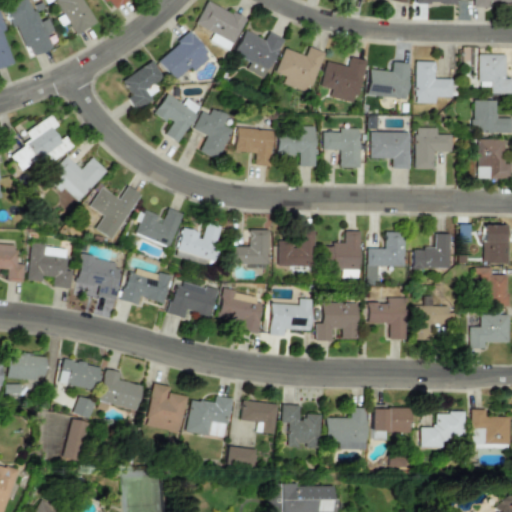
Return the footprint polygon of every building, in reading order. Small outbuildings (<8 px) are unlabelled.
[(14,25),(26,56),(48,48),(43,34),(49,31),(44,18),(34,21),(26,0),(11,0),(0,4),(9,27),(14,25)] [(52,0),(72,34),(93,22),(80,0),(52,0)] [(102,0),(109,10),(124,0),(102,0)] [(226,50),(241,18),(204,0),(201,0),(191,24),(209,32),(205,40),(226,50)] [(0,65),(9,63),(0,31),(2,31),(0,23),(0,65)] [(229,53),(247,61),(243,69),(261,77),(279,38),(265,31),(261,39),(240,29),(229,53)] [(153,59),(170,80),(188,66),(189,68),(205,55),(186,32),(153,59)] [(301,55),(280,48),(272,72),(282,75),(279,83),(306,92),(320,51),(305,46),(301,55)] [(508,93),(508,78),(501,78),(501,54),(474,53),(474,85),(486,85),(486,93),(508,93)] [(316,86),(328,89),(326,96),(352,102),(362,60),(346,56),(344,65),(322,61),(316,86)] [(410,102),(432,103),(432,96),(452,96),(452,78),(430,78),(430,61),(411,60),(410,102)] [(130,108),(158,92),(152,81),(159,78),(149,61),(117,78),(127,95),(124,97),(130,108)] [(363,95),(402,98),(405,63),(388,61),(388,71),(365,69),(363,95)] [(179,103),(162,93),(150,112),(167,123),(160,134),(174,142),(196,106),(183,98),(179,103)] [(507,117),(492,117),(492,100),(468,99),(467,132),(507,133),(507,117)] [(195,150),(213,159),(228,128),(220,124),(222,120),(199,109),(189,129),(202,135),(195,150)] [(5,154),(17,172),(37,159),(41,165),(69,147),(61,136),(56,139),(47,127),(53,123),(46,114),(21,131),(27,140),(5,154)] [(231,151),(251,152),(250,164),(266,166),(269,130),(233,127),(231,151)] [(318,149),(335,149),(335,166),(355,167),(356,128),(335,127),(335,131),(318,131),(318,149)] [(432,127),(410,127),(410,168),(429,169),(429,151),(446,151),(446,135),(432,134),(432,127)] [(310,128),(272,128),(273,155),(294,155),(295,166),(311,165),(310,128)] [(405,132),(365,131),(364,157),(387,158),(387,168),(404,168),(405,132)] [(472,178),(506,178),(506,163),(500,163),(500,138),(473,138),(472,178)] [(73,201),(102,170),(87,156),(76,169),(62,156),(42,178),(56,191),(59,188),(73,201)] [(0,183),(9,183),(8,171),(1,172),(0,163),(0,183)] [(106,239),(136,194),(122,185),(114,198),(96,186),(84,206),(98,215),(89,229),(106,239)] [(134,209),(130,220),(133,221),(129,234),(165,247),(175,217),(160,211),(158,218),(134,209)] [(218,226),(201,221),(197,232),(177,227),(170,253),(207,264),(218,226)] [(479,224),(478,263),(504,263),(505,225),(479,224)] [(273,266),(310,265),(309,229),(294,230),(295,244),(273,245),(273,266)] [(354,277),(355,231),(340,230),(340,242),(327,242),(327,246),(319,246),(319,269),(338,269),(338,277),(354,277)] [(264,264),(265,231),(245,231),(244,246),(226,245),(226,263),(264,264)] [(400,266),(400,231),(380,231),(380,248),(362,247),(362,281),(373,281),(373,265),(400,266)] [(446,233),(430,233),(430,247),(417,246),(417,250),(408,249),(408,267),(445,268),(446,233)] [(0,268),(3,268),(2,281),(18,282),(19,263),(11,263),(12,244),(0,243),(0,268)] [(65,289),(67,270),(61,269),(63,248),(26,244),(22,280),(37,281),(37,275),(48,276),(47,287),(65,289)] [(110,300),(117,263),(77,255),(69,291),(110,300)] [(487,267),(470,267),(471,282),(479,281),(479,306),(503,305),(502,274),(487,275),(487,267)] [(154,272),(152,279),(122,272),(116,300),(133,304),(135,297),(158,303),(165,275),(154,272)] [(180,318),(182,310),(206,316),(212,290),(171,280),(163,314),(180,318)] [(213,316),(236,320),(234,330),(253,333),(259,297),(218,290),(213,316)] [(364,302),(363,322),(384,323),(383,339),(399,339),(401,297),(383,297),(382,302),(364,302)] [(279,329),(305,330),(306,298),(294,298),(294,304),(265,303),(264,335),(279,335),(279,329)] [(310,340),(328,341),(328,328),(337,328),(337,338),(352,338),(353,302),(317,301),(317,322),(311,322),(310,340)] [(430,339),(430,331),(442,331),(442,306),(409,305),(409,338),(430,339)] [(464,347),(480,348),(480,342),(504,342),(504,314),(475,314),(475,326),(465,326),(464,347)] [(2,378),(32,379),(32,376),(40,376),(41,355),(2,354),(2,378)] [(91,390),(96,366),(58,358),(53,382),(91,390)] [(93,401),(132,409),(137,384),(114,379),(116,372),(100,369),(93,401)] [(140,425),(174,432),(182,394),(147,387),(140,425)] [(186,398),(180,430),(220,437),(227,398),(210,395),(209,402),(186,398)] [(90,402),(73,396),(68,413),(84,418),(90,402)] [(235,420),(252,422),(251,431),(269,433),(272,404),(237,400),(235,420)] [(316,414),(296,413),(297,405),(277,404),(276,423),(284,423),(283,446),(315,447),(316,414)] [(334,449),(360,449),(360,407),(345,407),(345,417),(321,417),(320,442),(334,442),(334,449)] [(404,431),(405,408),(366,407),(366,431),(404,431)] [(479,409),(466,409),(465,448),(504,449),(505,416),(479,416),(479,409)] [(415,447),(444,447),(444,435),(460,435),(460,411),(430,412),(430,427),(415,427),(415,447)] [(76,461),(82,436),(81,433),(84,422),(43,413),(48,418),(48,425),(39,426),(39,435),(38,443),(38,449),(36,457),(43,459),(48,459),(57,461),(62,460),(69,462),(76,461)] [(249,467),(251,449),(224,445),(222,463),(249,467)] [(0,511),(13,470),(4,467),(0,466),(0,511)] [(331,511),(332,485),(264,485),(263,511),(331,511)] [(51,511),(52,511),(33,503),(29,511),(51,511)]
